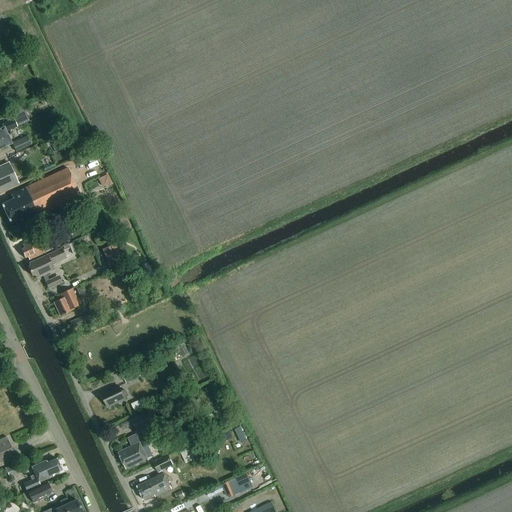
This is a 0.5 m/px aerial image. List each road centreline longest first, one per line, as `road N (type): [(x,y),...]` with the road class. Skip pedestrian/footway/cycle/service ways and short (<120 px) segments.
road 1 (residential): [(137,511),(0,211)]
road 2 (tertiary): [(95,511),(0,307)]
road 3 (track): [(379,511),(511,450)]
